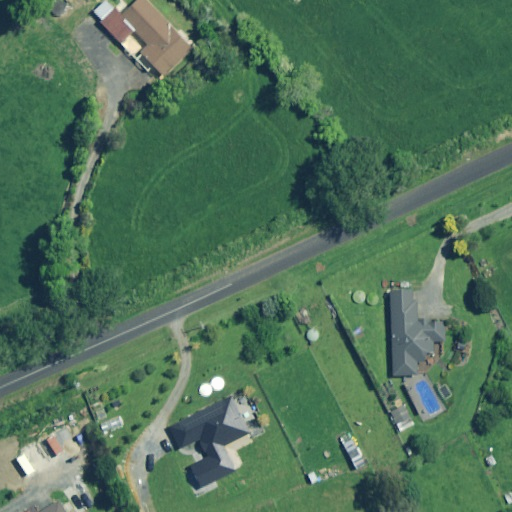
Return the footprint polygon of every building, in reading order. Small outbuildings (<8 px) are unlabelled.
[(114,8),(105,0),(104,0),(93,11),(103,20),(101,22),(162,82),(177,67),(197,47),(179,30),(177,32),(144,0),(140,0),(131,9),(122,1),(114,8)] [(417,375),(416,363),(424,363),(424,354),(433,353),(432,341),(445,341),(445,319),(415,320),(413,291),(390,292),(394,376),(417,375)] [(198,440),(206,455),(210,463),(228,454),(224,447),(249,434),(231,397),(169,427),(180,449),(198,440)] [(352,439),(343,444),(353,461),(362,456),(352,439)] [(65,511),(59,503),(43,511),(65,511)]
